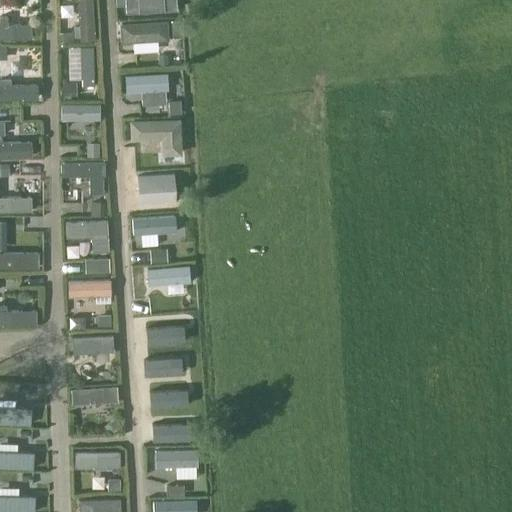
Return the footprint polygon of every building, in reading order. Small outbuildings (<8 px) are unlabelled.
[(91,0),(77,0),(80,41),(94,41),(91,0)] [(121,43),(167,40),(166,21),(119,25),(121,43)] [(31,24),(0,24),(0,38),(31,39),(31,24)] [(92,49),(79,50),(80,89),(93,89),(92,49)] [(158,74),(126,77),(127,88),(159,85),(158,74)] [(40,80),(0,80),(0,96),(40,96),(40,80)] [(99,105),(61,105),(61,121),(99,120),(99,105)] [(31,119),(19,120),(20,128),(0,129),(1,140),(17,139),(17,136),(32,135),(31,119)] [(162,156),(181,156),(180,120),(130,121),(130,141),(161,140),(162,156)] [(30,142),(0,142),(0,158),(31,157),(30,142)] [(54,147),(55,161),(88,159),(87,145),(54,147)] [(104,162),(61,163),(61,177),(88,176),(89,194),(102,194),(102,176),(104,176),(104,162)] [(171,169),(132,171),(132,185),(171,183),(171,169)] [(30,197),(0,197),(0,211),(30,211),(30,197)] [(182,215),(138,216),(138,230),(182,229),(182,215)] [(92,252),(107,251),(106,220),(65,222),(66,237),(91,236),(92,252)] [(37,254),(0,255),(0,269),(37,268),(37,254)] [(188,268),(145,272),(147,289),(189,285),(188,268)] [(110,280),(67,282),(68,298),(110,296),(110,280)] [(36,310),(0,310),(0,326),(36,326),(36,310)] [(90,329),(105,327),(103,315),(88,317),(90,329)] [(182,326),(145,330),(147,348),(183,345),(182,326)] [(113,335),(71,336),(71,350),(113,349),(113,335)] [(0,373),(19,373),(20,350),(0,349),(0,373)] [(179,362),(151,364),(152,379),(180,377),(179,362)] [(108,382),(108,367),(95,367),(95,382),(108,382)] [(116,386),(70,390),(71,404),(117,401),(116,386)] [(186,390),(149,393),(150,409),(187,406),(186,390)] [(0,404),(0,421),(31,424),(32,406),(0,404)] [(189,424),(152,425),(152,440),(190,439),(189,424)] [(195,447),(155,449),(155,465),(196,464),(195,447)] [(0,448),(0,466),(34,468),(35,450),(0,448)] [(118,451),(82,452),(82,466),(118,465),(118,451)] [(0,492),(0,509),(37,511),(37,494),(0,492)] [(124,511),(123,496),(83,498),(83,511),(124,511)] [(191,511),(191,501),(152,502),(152,511),(191,511)]
